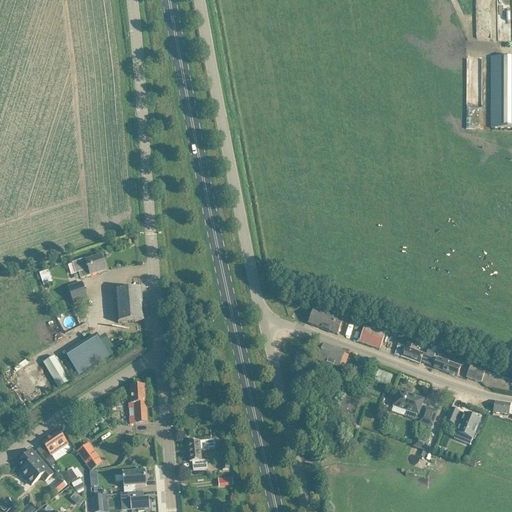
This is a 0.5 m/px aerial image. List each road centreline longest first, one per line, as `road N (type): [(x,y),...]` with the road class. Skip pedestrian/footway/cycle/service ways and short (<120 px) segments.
road 1 (primary): [(276,511),(169,0)]
road 2 (unclassified): [(159,361),(132,0)]
road 3 (unclassified): [(261,317),(198,0)]
road 4 (unclassified): [(511,401),(261,317)]
road 5 (unclassified): [(307,511),(261,317)]
road 6 (unclassified): [(0,462),(134,369),(159,361)]
road 7 (unclassified): [(172,511),(159,361)]
road 8 (track): [(472,123),(470,39),(454,0)]
